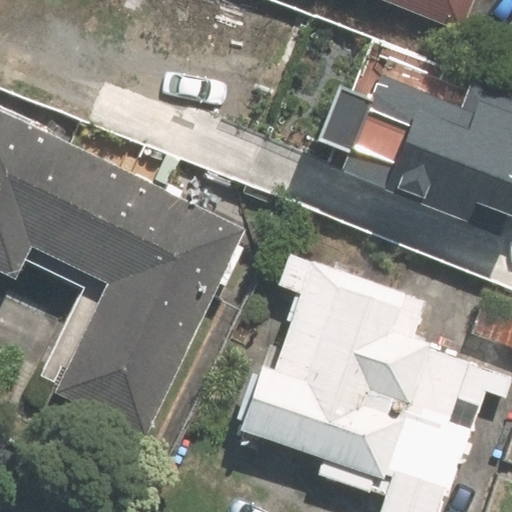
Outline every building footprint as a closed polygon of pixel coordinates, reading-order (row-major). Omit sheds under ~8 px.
[(330,0),(450,42),(467,0),(330,0)] [(511,204),(511,110),(398,65),(349,186),(496,245),(511,204)] [(242,227),(0,109),(0,273),(10,278),(27,243),(105,281),(50,394),(139,437),(242,227)] [(422,300),(306,261),(284,254),(273,286),(295,294),(269,372),(255,367),(234,432),(318,460),(312,476),(379,499),(374,511),(436,511),(478,391),(502,399),(511,372),(487,364),(409,338),(422,300)] [(511,300),(484,289),(466,333),(511,351),(511,300)]
